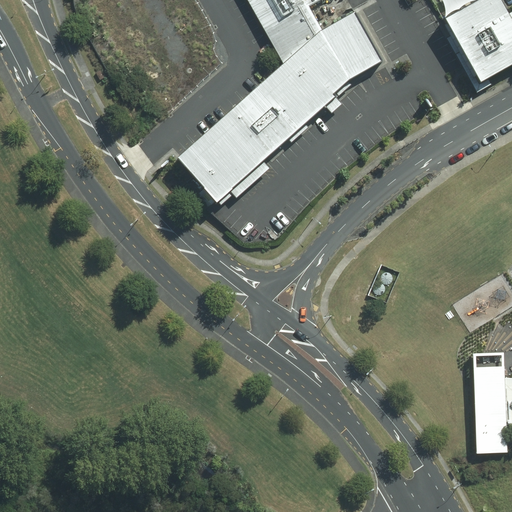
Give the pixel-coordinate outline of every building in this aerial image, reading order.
[(95,0),(141,81),(189,56),(158,0),(95,0)] [(242,0),(285,69),(177,171),(215,213),(338,98),(384,74),(358,16),(322,36),(309,14),(333,0),(242,0)] [(501,0),(479,0),(445,19),(481,82),(511,64),(511,11),(509,13),(501,0)] [(382,284),(384,285),(386,286),(389,285),(391,284),(392,283),(393,280),(393,278),(392,276),(391,274),(389,273),(387,273),(385,273),(383,274),(381,275),(381,277),(380,279),(380,281),(381,283),(382,284)] [(375,295),(377,296),(379,297),(381,296),(383,295),(385,294),(385,292),(385,289),(385,287),(383,286),(381,284),(379,284),(377,284),(375,285),(374,286),(373,288),(373,290),(373,292),(373,294),(375,295)] [(483,354),(474,355),(475,384),(478,453),(508,452),(507,425),(506,401),(505,379),(504,354),(483,354)]
